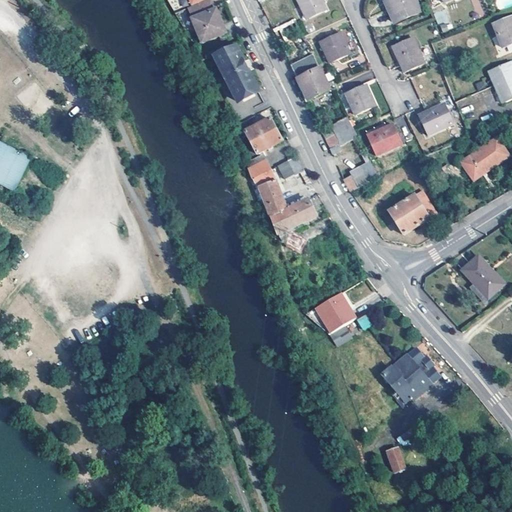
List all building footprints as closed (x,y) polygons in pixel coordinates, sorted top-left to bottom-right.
[(225,33),(211,0),(202,0),(190,5),(186,7),(200,43),(225,33)] [(325,8),(321,0),(296,0),(305,18),(325,8)] [(419,11),(413,0),(389,0),(385,2),(394,23),(419,11)] [(435,12),(441,32),(453,29),(447,9),(435,12)] [(511,16),(492,26),(502,48),(511,43),(511,16)] [(349,52),(339,32),(320,41),(329,62),(349,52)] [(424,63),(412,38),(392,47),(403,72),(424,63)] [(234,45),(211,55),(230,101),(254,91),(245,72),(243,71),(240,65),(241,62),(234,45)] [(320,74),(312,55),(289,66),(306,101),(329,90),(320,74)] [(511,98),(511,63),(511,61),(488,71),(502,103),(511,98)] [(376,105),(367,84),(346,93),(355,114),(376,105)] [(455,124),(445,104),(421,115),(431,136),(455,124)] [(352,128),(346,116),(316,131),(327,155),(339,151),(339,147),(338,144),(356,135),(352,128)] [(281,141),(269,119),(244,132),(256,154),(281,141)] [(403,145),(394,125),(369,136),(377,156),(403,145)] [(20,136),(13,132),(9,140),(17,143),(20,136)] [(509,157),(496,138),(461,163),(472,181),(509,157)] [(24,154),(2,142),(0,144),(0,179),(10,185),(24,154)] [(377,177),(363,152),(361,154),(365,163),(349,172),(351,177),(344,181),(350,193),(377,177)] [(293,174),(286,159),(276,164),(283,178),(293,174)] [(254,175),(268,168),(264,161),(252,167),(254,175)] [(254,183),(259,188),(254,175),(252,167),(248,169),(251,177),(254,183)] [(254,175),(259,188),(268,218),(271,217),(285,210),(275,183),(268,168),(254,175)] [(435,213),(421,190),(387,211),(402,235),(435,213)] [(288,209),(295,223),(296,225),(315,215),(307,199),(288,209)] [(295,223),(288,209),(285,210),(271,217),(276,232),(295,223)] [(500,286),(476,257),(459,271),(470,284),(483,300),(500,286)] [(483,300),(470,284),(466,287),(479,303),(483,300)] [(355,318),(340,293),(315,308),(330,334),(355,318)] [(377,321),(371,312),(359,320),(364,328),(377,321)] [(163,357),(152,333),(138,340),(150,363),(163,357)] [(442,376),(416,347),(384,375),(403,397),(408,393),(415,400),(442,376)] [(416,433),(413,429),(402,436),(405,441),(416,433)] [(406,469),(399,449),(389,453),(395,473),(406,469)]
